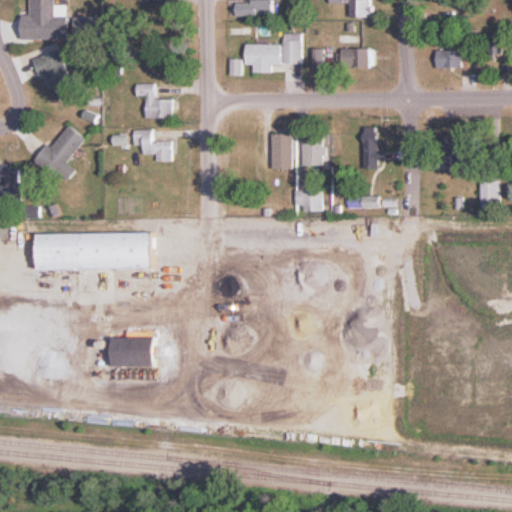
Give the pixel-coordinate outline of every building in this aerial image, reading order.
[(36,0),(38,38),(71,37),(71,16),(58,16),(57,0),(36,0)] [(372,0),(330,0),(331,2),(351,2),(351,17),(372,17),(372,0)] [(275,1),(239,1),(239,16),(275,16),(275,1)] [(256,72),(274,73),(275,63),(303,64),(304,33),(285,33),(285,44),(248,44),(248,65),(256,65),(256,72)] [(377,66),(377,47),(344,47),(344,66),(377,66)] [(63,48),(38,56),(53,101),(77,93),(63,48)] [(325,50),(317,49),(316,61),(323,62),(325,50)] [(463,49),(438,49),(438,67),(463,67),(463,49)] [(176,117),(176,99),(158,99),(158,84),(139,84),(139,96),(149,96),(149,117),(176,117)] [(39,162),(68,183),(81,165),(73,159),(89,137),(69,122),(39,162)] [(155,128),(137,128),(137,142),(146,142),(146,153),(158,153),(158,161),(175,161),(175,140),(155,140),(155,128)] [(295,169),(295,133),(275,133),(275,169),(295,169)] [(327,133),(306,133),(306,165),(327,165),(327,133)] [(481,154),(481,134),(448,134),(448,169),(464,169),(464,154),(481,154)] [(366,167),(380,167),(380,138),(366,138),(366,167)] [(0,164),(0,192),(20,192),(19,164),(0,164)] [(483,205),(502,205),(502,180),(483,180),(483,205)] [(325,210),(325,189),(297,189),(297,210),(325,210)] [(363,206),(363,197),(350,197),(350,206),(363,206)] [(158,269),(158,232),(43,232),(43,269),(158,269)] [(116,367),(160,367),(160,338),(116,338),(116,367)]
